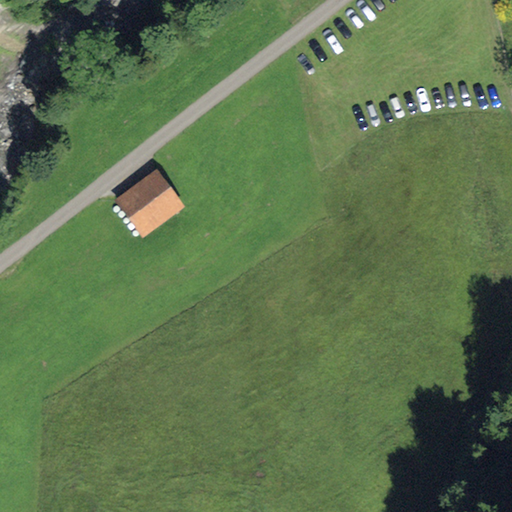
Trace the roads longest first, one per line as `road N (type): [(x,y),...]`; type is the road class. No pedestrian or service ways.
road 1 (residential): [(127,159),(336,0)]
road 2 (track): [(0,260),(127,159)]
